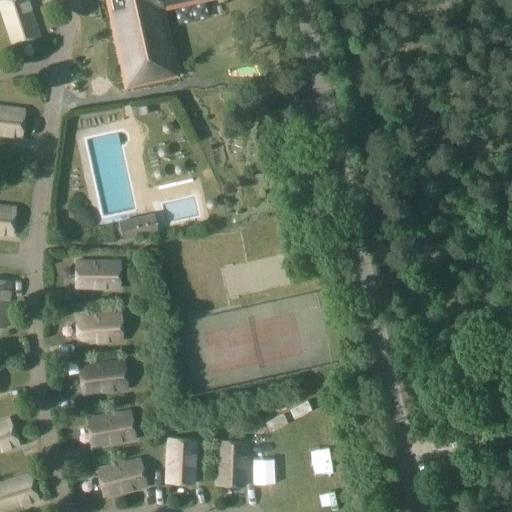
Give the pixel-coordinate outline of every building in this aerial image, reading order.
[(0,0),(0,11),(11,46),(37,37),(25,0),(0,0)] [(103,0),(122,85),(169,75),(155,9),(195,0),(194,0),(103,0)] [(0,135),(20,137),(23,110),(0,107),(0,135)] [(0,234),(10,236),(14,208),(0,206),(0,234)] [(152,213),(118,221),(122,238),(156,230),(152,213)] [(118,289),(118,262),(74,261),(73,288),(118,289)] [(0,327),(4,328),(9,282),(0,281),(0,327)] [(76,343),(120,340),(119,313),(74,316),(76,343)] [(81,394),(125,388),(122,362),(78,367),(81,394)] [(83,394),(83,407),(126,405),(126,392),(83,394)] [(90,446),(134,438),(129,412),(85,420),(90,446)] [(0,451),(17,445),(8,419),(0,421),(0,451)] [(191,485),(193,440),(167,439),(165,483),(191,485)] [(242,486),(244,442),(217,441),(215,485),(242,486)] [(0,453),(0,467),(19,461),(15,449),(0,453)] [(101,496),(145,486),(139,460),(95,470),(101,496)] [(0,511),(37,500),(28,474),(0,482),(0,511)]
